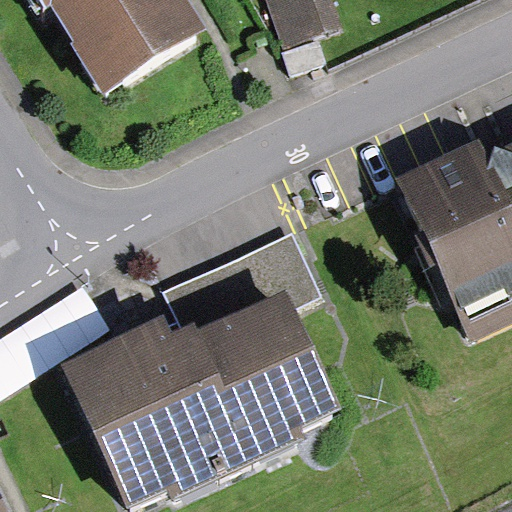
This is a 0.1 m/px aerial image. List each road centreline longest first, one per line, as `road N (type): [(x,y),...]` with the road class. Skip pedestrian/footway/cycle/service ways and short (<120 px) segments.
road 1 (residential): [(74,257),(511,45)]
road 2 (residential): [(0,140),(74,257)]
